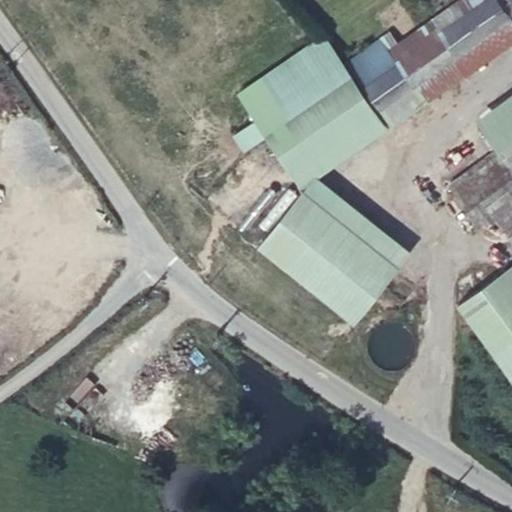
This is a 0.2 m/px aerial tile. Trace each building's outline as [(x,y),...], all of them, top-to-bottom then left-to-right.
[(390,119),(511,36),(511,23),(507,16),(511,13),(511,0),(485,0),(465,14),(456,1),(389,47),(399,60),(402,58),(416,78),(379,104),(390,119)] [(379,104),(416,78),(402,58),(399,60),(365,84),(379,104)] [(290,168),(374,110),(350,75),(266,133),(290,168)] [(511,123),(506,114),(487,128),(501,146),(474,166),(486,180),(460,200),(477,222),(511,198),(511,123)] [(398,265),(301,187),(257,242),(355,320),(398,265)] [(511,198),(490,213),(511,242),(511,198)] [(511,336),(492,351),(511,378),(511,336)]
